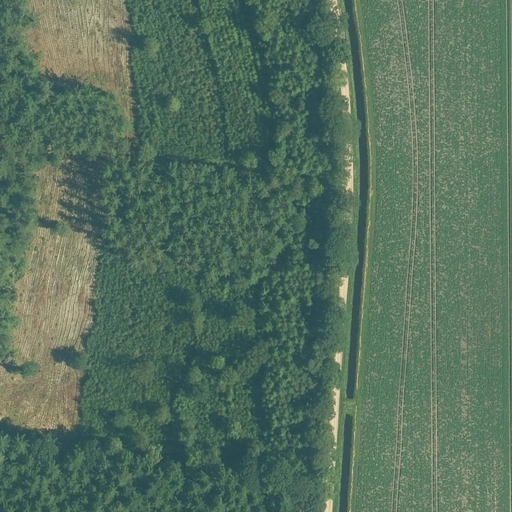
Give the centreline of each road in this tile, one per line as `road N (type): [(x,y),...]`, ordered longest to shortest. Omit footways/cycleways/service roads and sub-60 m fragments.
road 1 (track): [(349,170),(0,139)]
road 2 (track): [(327,511),(349,170)]
road 3 (track): [(323,471),(0,427)]
road 4 (track): [(349,170),(331,0)]
